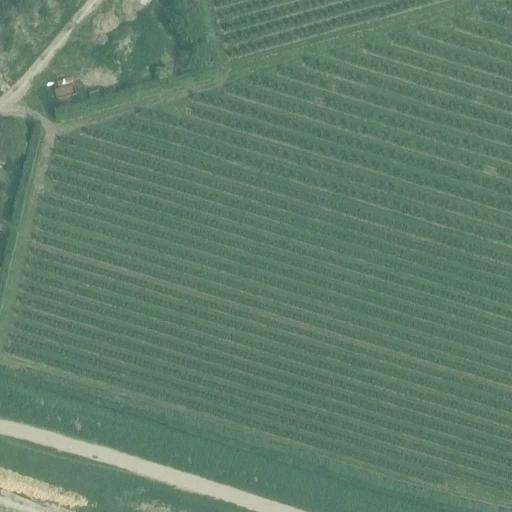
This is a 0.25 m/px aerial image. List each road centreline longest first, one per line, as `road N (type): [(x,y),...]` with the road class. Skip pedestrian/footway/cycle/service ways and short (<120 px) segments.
road 1 (track): [(276,511),(0,428)]
road 2 (track): [(95,0),(0,104)]
